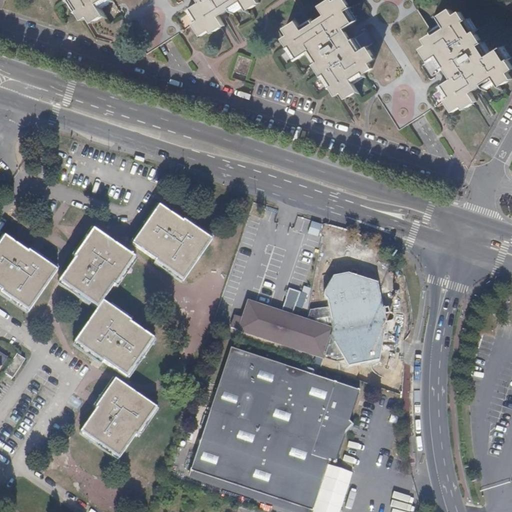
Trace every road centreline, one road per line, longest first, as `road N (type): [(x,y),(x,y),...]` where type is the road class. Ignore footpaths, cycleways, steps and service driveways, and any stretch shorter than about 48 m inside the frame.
road 1 (secondary): [(468,219),(0,64)]
road 2 (secondary): [(0,98),(338,208)]
road 3 (tertiary): [(462,511),(445,443),(443,384),(465,250)]
road 4 (tertiary): [(439,283),(427,418),(444,511)]
road 5 (unknown): [(275,221),(263,225),(250,248),(248,279),(259,285),(273,286),(281,276),(287,227)]
road 6 (tertiary): [(338,208),(394,208),(450,224),(468,219)]
road 7 (tertiary): [(338,208),(426,252),(439,283)]
